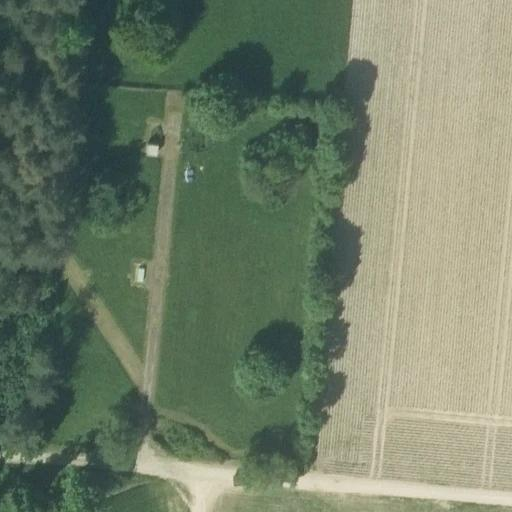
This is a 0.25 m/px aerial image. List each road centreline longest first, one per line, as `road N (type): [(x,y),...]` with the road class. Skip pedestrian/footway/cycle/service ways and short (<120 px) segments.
road 1 (unclassified): [(202,474),(511,500)]
road 2 (track): [(202,474),(0,456)]
